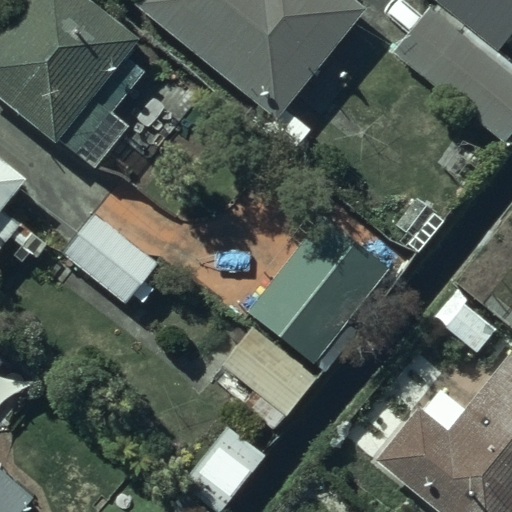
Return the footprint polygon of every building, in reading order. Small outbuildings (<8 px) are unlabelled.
[(70,0),(37,0),(0,46),(0,114),(55,159),(139,56),(70,0)] [(149,0),(136,16),(274,129),(364,19),(341,0),(149,0)] [(511,0),(436,0),(510,60),(511,56),(511,0)] [(511,79),(439,20),(399,68),(503,152),(511,141),(511,79)] [(0,183),(0,220),(18,198),(0,183)] [(94,222),(61,262),(127,315),(159,276),(94,222)] [(328,233),(252,325),(314,376),(390,284),(328,233)] [(454,291),(426,321),(474,356),(498,323),(454,291)] [(286,429),(317,391),(253,339),(222,377),(286,429)] [(374,468),(428,511),(511,511),(511,359),(509,357),(463,413),(437,391),(374,468)] [(206,511),(223,511),(264,463),(230,436),(183,493),(206,511)] [(0,511),(20,511),(26,506),(0,485),(0,511)]
